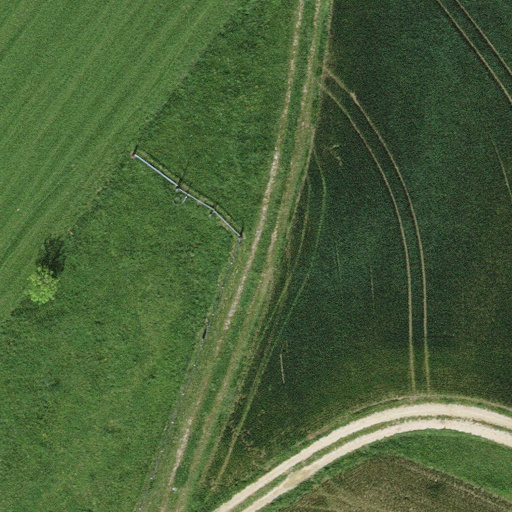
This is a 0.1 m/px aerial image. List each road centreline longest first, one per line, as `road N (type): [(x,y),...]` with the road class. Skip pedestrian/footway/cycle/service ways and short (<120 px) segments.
road 1 (track): [(181,511),(263,225),(307,0)]
road 2 (track): [(238,511),(377,415),(511,418)]
